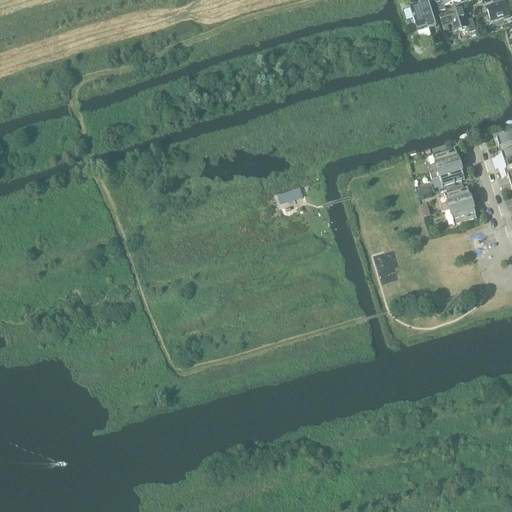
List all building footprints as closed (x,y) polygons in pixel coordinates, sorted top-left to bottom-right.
[(435,28),(427,0),(426,1),(427,2),(426,2),(419,4),(420,5),(420,6),(409,9),(416,31),(427,28),(427,29),(435,27),(435,28)] [(429,0),(434,14),(445,11),(444,7),(460,2),(460,1),(459,0),(429,0)] [(486,8),(490,23),(509,17),(506,7),(510,6),(508,0),(495,0),(497,4),(486,8)] [(451,24),(454,32),(467,28),(469,34),(475,32),(471,20),(465,22),(461,8),(438,16),(442,27),(451,24)] [(496,140),(499,151),(511,147),(511,131),(502,134),(502,135),(503,135),(503,138),(496,140)] [(511,147),(499,151),(502,162),(511,159),(511,147)] [(427,168),(429,174),(458,165),(455,156),(456,156),(456,157),(456,156),(454,149),(453,149),(454,150),(432,156),(435,165),(427,168)] [(511,159),(502,162),(506,173),(511,171),(511,159)] [(458,165),(429,174),(431,181),(439,178),(442,188),(442,187),(463,181),(464,181),(462,174),(461,174),(458,165)] [(433,186),(416,189),(418,198),(435,194),(433,186)] [(442,213),(449,211),(470,204),(467,195),(468,195),(466,188),(465,188),(466,188),(444,195),(447,204),(439,206),(442,213)] [(279,205),(302,198),(300,190),(277,197),(279,205)] [(449,211),(454,226),(476,219),(474,212),(473,212),(473,213),(470,204),(449,211)]
